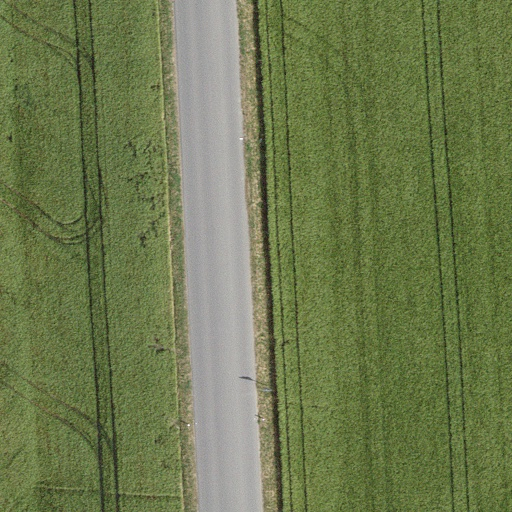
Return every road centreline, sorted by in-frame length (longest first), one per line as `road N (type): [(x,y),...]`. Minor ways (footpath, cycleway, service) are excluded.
road 1 (tertiary): [(209,0),(237,511)]
road 2 (motorway): [(511,472),(0,460)]
